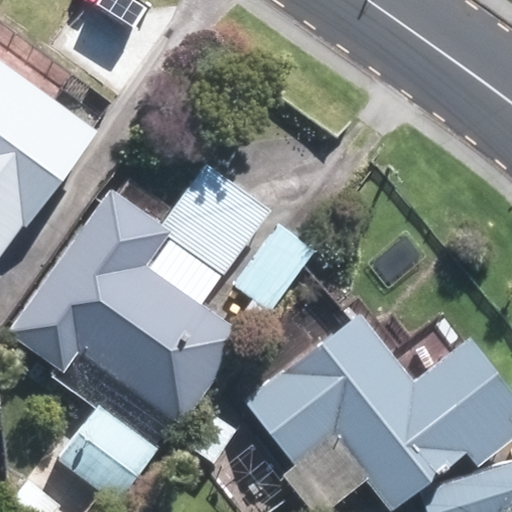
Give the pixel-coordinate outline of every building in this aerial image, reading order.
[(0,231),(74,130),(0,76),(0,231)] [(165,231),(138,268),(191,307),(263,207),(202,163),(157,225),(165,231)] [(153,234),(103,200),(13,333),(56,362),(69,344),(174,416),(228,338),(128,271),(153,234)] [(204,316),(240,342),(305,250),(269,225),(204,316)] [(348,324),(249,401),(293,457),(329,430),(386,503),(509,408),(460,346),(401,392),(348,324)] [(241,430),(203,401),(171,443),(209,472),(241,430)] [(499,511),(511,508),(511,463),(423,492),(429,511),(499,511)]
